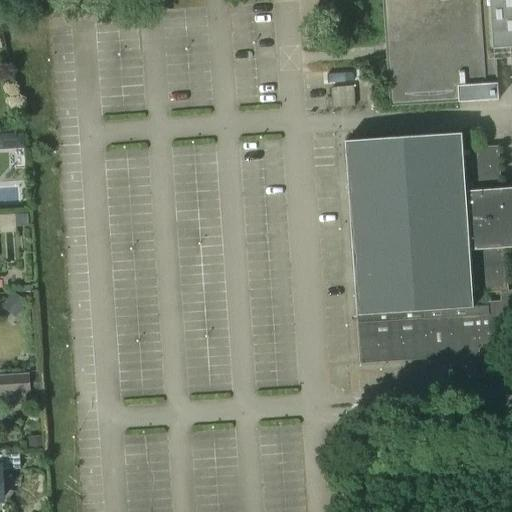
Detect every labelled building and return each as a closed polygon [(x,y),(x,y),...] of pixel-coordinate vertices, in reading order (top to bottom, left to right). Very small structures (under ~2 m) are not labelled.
[(511,0),(382,0),(389,107),(498,101),(495,60),(511,59),(511,71),(511,0)] [(353,86),(330,88),(332,108),(355,106),(353,86)] [(12,142),(18,148),(24,148),(23,134),(11,134),(12,142)] [(461,134),(344,142),(357,322),(360,364),(511,353),(511,290),(508,291),(504,233),(511,233),(509,203),(502,204),(499,146),(462,149),(461,134)] [(15,214),(16,226),(28,225),(27,213),(15,214)] [(15,295),(7,304),(18,313),(25,304),(15,295)] [(27,375),(0,376),(0,394),(28,393),(27,375)] [(41,449),(40,439),(28,440),(29,450),(41,449)] [(19,454),(0,455),(0,500),(1,500),(0,481),(0,470),(20,469),(19,454)]
